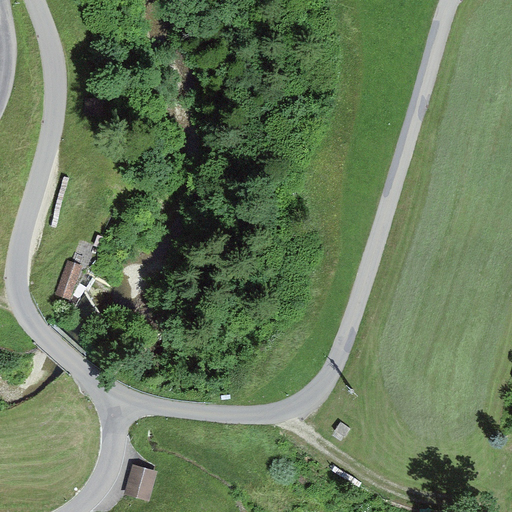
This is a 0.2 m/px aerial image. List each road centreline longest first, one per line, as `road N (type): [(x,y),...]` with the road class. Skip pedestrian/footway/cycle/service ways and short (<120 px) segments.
road 1 (unclassified): [(449,0),(327,380),(299,404),(236,415),(121,403)]
road 2 (unclassified): [(31,0),(55,55),(48,157),(20,255),(21,294),(39,330),(121,403)]
road 3 (unclassified): [(121,403),(116,448),(94,496),(71,511)]
